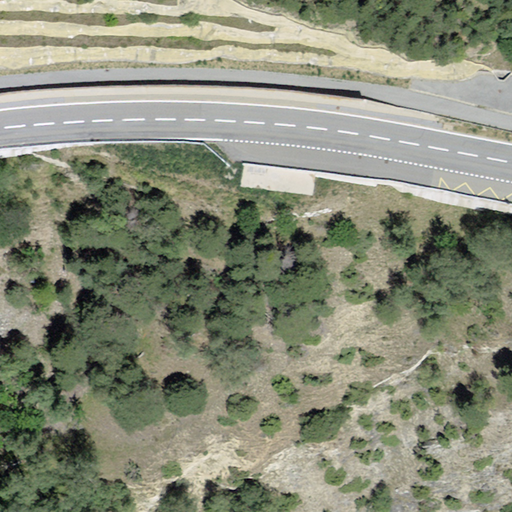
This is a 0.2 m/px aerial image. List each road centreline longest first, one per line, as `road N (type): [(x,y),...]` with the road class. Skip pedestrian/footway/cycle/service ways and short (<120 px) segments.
road 1 (unclassified): [(0,84),(276,80),(364,90),(511,124)]
road 2 (primary): [(0,128),(250,121),(511,162)]
